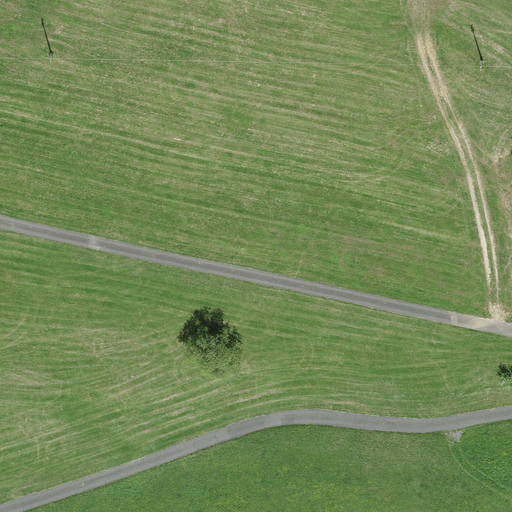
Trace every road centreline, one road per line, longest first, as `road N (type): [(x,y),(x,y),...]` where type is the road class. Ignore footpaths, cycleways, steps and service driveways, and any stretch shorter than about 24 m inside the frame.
road 1 (track): [(0,510),(215,433),(284,417),(415,426),(511,412)]
road 2 (unclassified): [(0,215),(209,268),(511,329)]
road 3 (track): [(496,326),(488,241),(460,139),(425,55),(415,0)]
